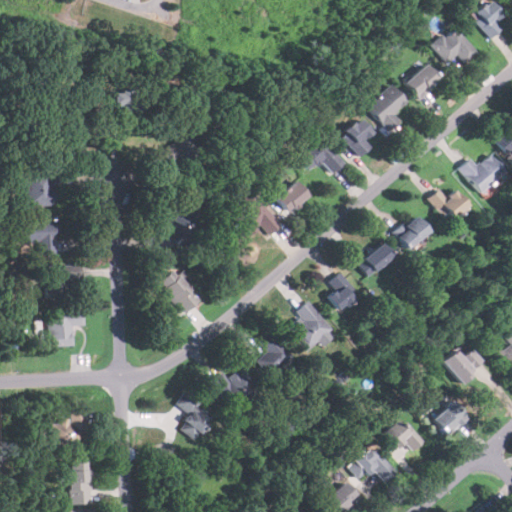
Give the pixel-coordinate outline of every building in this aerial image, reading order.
[(487,0),(471,15),(490,36),(499,28),(493,21),(503,13),(491,0),(487,0)] [(475,53),(453,25),(429,45),(444,63),(455,53),(463,62),(475,53)] [(438,79),(423,63),(403,83),(418,98),(438,79)] [(404,102),(389,84),(364,105),(385,131),(397,122),(390,113),(404,102)] [(113,109),(106,109),(106,128),(123,128),(123,110),(140,110),(140,92),(113,91),(113,109)] [(73,131),(84,120),(68,105),(46,127),(73,153),(84,142),(73,131)] [(370,132),(357,117),(338,135),(358,157),(368,147),(362,139),(370,132)] [(511,124),(494,141),(511,159),(511,124)] [(207,154),(183,130),(157,156),(167,166),(174,159),(188,173),(207,154)] [(303,170),(319,159),(328,172),(339,164),(319,137),(293,156),(303,170)] [(502,170),(487,154),(474,166),(467,158),(456,168),(479,193),(502,170)] [(23,205),(55,205),(55,186),(60,186),(60,173),(23,173),(23,205)] [(306,197),(295,181),(273,196),(285,212),(306,197)] [(246,186),(222,205),(245,233),(257,223),(267,236),(279,226),(246,186)] [(425,199),(447,222),(466,204),(452,189),(444,197),(437,188),(425,199)] [(197,210),(166,210),(166,244),(197,244),(197,210)] [(391,230),(402,249),(427,234),(415,215),(391,230)] [(24,244),(35,244),(35,253),(54,253),(54,219),(24,219),(24,244)] [(366,276),(390,256),(379,243),(355,262),(366,276)] [(44,280),(44,298),(68,298),(68,281),(74,281),(74,265),(35,265),(35,280),(44,280)] [(198,299),(170,269),(155,283),(183,313),(198,299)] [(325,297),(338,311),(357,294),(337,272),(325,282),(332,290),(325,297)] [(293,311),(298,318),(284,329),(303,351),(329,329),(305,301),(293,311)] [(45,310),(45,346),(70,346),(70,325),(81,325),(81,310),(45,310)] [(506,342),(496,352),(511,369),(511,329),(509,326),(500,335),(506,342)] [(255,343),(264,351),(255,360),(272,376),(292,355),(268,331),(255,343)] [(461,357),(452,348),(438,362),(460,383),(481,362),(469,349),(461,357)] [(219,373),(208,381),(230,410),(256,391),(239,367),(223,378),(219,373)] [(177,429),(194,440),(211,413),(179,393),(172,403),(187,413),(177,429)] [(430,420),(445,434),(464,414),(449,399),(430,420)] [(49,420),(49,448),(82,448),(82,410),(67,410),(67,420),(49,420)] [(396,449),(402,443),(410,451),(420,441),(397,417),(380,433),(396,449)] [(357,479),(369,468),(381,482),(391,472),(367,446),(345,466),(357,479)] [(66,462),(66,504),(87,504),(87,462),(66,462)] [(339,511),(356,497),(342,481),(323,499),(335,511),(339,511)]
